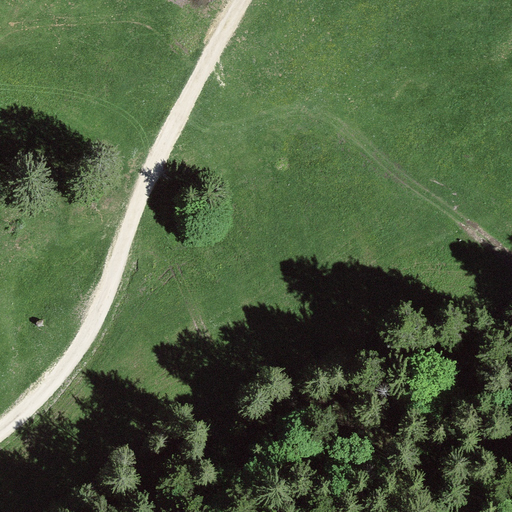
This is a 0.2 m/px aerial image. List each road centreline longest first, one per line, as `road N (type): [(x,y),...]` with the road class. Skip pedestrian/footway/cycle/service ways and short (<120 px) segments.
road 1 (track): [(241,0),(145,182),(81,344),(0,430)]
road 2 (track): [(345,140),(511,258)]
